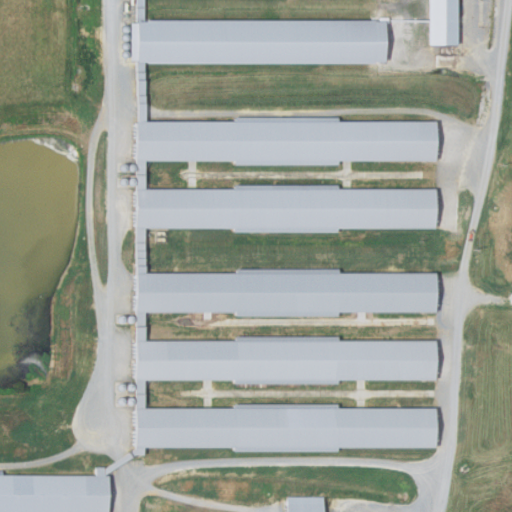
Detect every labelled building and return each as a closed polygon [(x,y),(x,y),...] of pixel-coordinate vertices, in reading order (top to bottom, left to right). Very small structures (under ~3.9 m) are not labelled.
[(431,0),(461,0),(461,42),(431,42),(431,0)] [(388,20),(387,60),(139,57),(140,17),(388,20)] [(435,160),(139,160),(139,120),(435,120),(435,160)] [(439,227),(143,226),(143,187),(440,188),(439,227)] [(438,311),(138,310),(138,271),(438,271),(438,311)] [(434,380),(135,380),(135,340),(434,340),(434,380)] [(434,448),(135,448),(135,408),(434,408),(434,448)] [(108,511),(0,511),(0,474),(108,475),(108,511)] [(289,511),(289,496),(325,496),(325,511),(289,511)]
